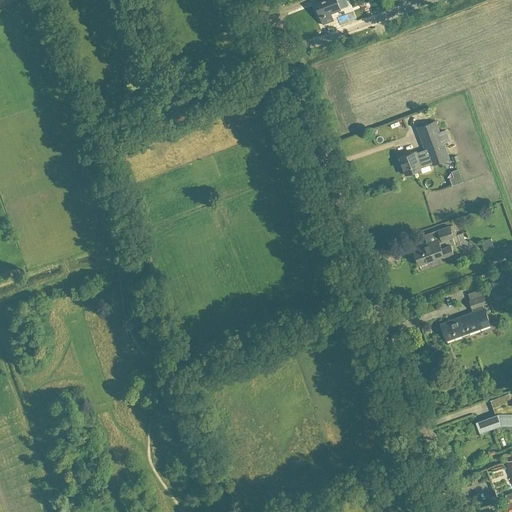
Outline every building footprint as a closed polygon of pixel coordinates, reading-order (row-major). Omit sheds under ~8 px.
[(319,0),(320,2),(315,4),(322,25),(333,21),(330,13),(340,9),(339,8),(348,5),(345,0),(319,0)] [(445,131),(439,133),(435,122),(416,129),(424,151),(429,166),(448,160),(442,144),(449,142),(445,131)] [(424,151),(416,154),(415,152),(399,158),(404,175),(406,174),(407,177),(412,175),(411,173),(420,170),(419,169),(429,166),(424,151)] [(458,170),(450,173),(452,178),(448,179),(451,186),(462,182),(458,170)] [(449,227),(438,230),(442,241),(453,237),(449,227)] [(490,239),(480,242),(484,251),(493,247),(490,239)] [(450,247),(440,250),(437,240),(425,244),(426,245),(413,249),(418,265),(442,257),(442,258),(453,255),(450,247)] [(495,281),(487,284),(489,291),(498,288),(495,281)] [(468,301),(473,313),(439,324),(445,341),(460,336),(461,337),(468,335),(468,333),(489,326),(482,305),(485,304),(482,296),(468,301)] [(495,415),(475,423),(479,433),(499,425),(511,425),(511,402),(493,409),(495,415)]
